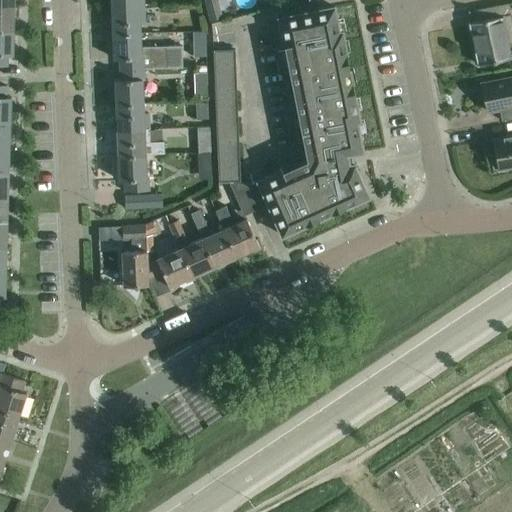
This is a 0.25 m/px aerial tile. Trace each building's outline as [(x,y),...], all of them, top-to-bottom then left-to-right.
[(203,0),(209,20),(222,17),(217,0),(203,0)] [(0,28),(12,29),(13,4),(0,3),(0,28)] [(477,64),(511,57),(508,43),(511,42),(511,23),(508,3),(473,9),(475,20),(469,21),(477,64)] [(338,31),(333,6),(277,17),(283,44),(292,42),(315,159),(313,159),(310,164),(310,166),(285,178),(281,169),(256,180),(281,235),(368,196),(353,163),(348,164),(346,154),(362,150),(356,121),(359,120),(341,31),(338,31)] [(112,33),(138,32),(138,22),(144,22),(143,7),(111,8),(112,33)] [(12,54),(12,29),(0,28),(0,65),(6,65),(7,62),(5,62),(5,64),(2,64),(2,54),(12,54)] [(192,56),(205,56),(205,31),(192,31),(192,56)] [(139,47),(138,32),(112,33),(113,58),(123,58),(123,68),(142,68),(181,66),(180,45),(139,47)] [(214,76),(236,75),(235,48),(213,49),(214,76)] [(115,104),(141,103),(140,79),(142,79),(142,68),(123,68),(124,79),(114,79),(115,104)] [(237,101),(236,75),(214,76),(215,102),(237,101)] [(511,76),(481,83),(487,111),(498,108),(501,120),(511,117),(511,76)] [(206,80),(193,80),(194,99),(207,98),(206,80)] [(5,88),(6,85),(0,84),(0,120),(9,121),(10,96),(0,96),(1,86),(4,86),(4,88),(5,88)] [(195,120),(208,119),(207,101),(194,102),(195,120)] [(216,128),(238,127),(237,101),(215,102),(216,128)] [(142,113),(141,103),(115,104),(116,129),(148,128),(148,112),(142,113)] [(0,145),(8,146),(9,121),(0,120),(0,145)] [(239,154),(238,127),(216,128),(217,155),(239,154)] [(149,141),(148,128),(116,129),(117,154),(144,153),(144,154),(164,153),(163,140),(149,141)] [(209,132),(196,133),(197,153),(210,152),(211,152),(209,132)] [(511,134),(491,139),(494,153),(491,154),(493,166),(497,166),(497,168),(511,165),(511,134)] [(0,170),(8,171),(8,146),(0,145),(0,170)] [(145,178),(144,154),(144,153),(117,154),(118,180),(123,180),(124,191),(148,190),(147,178),(145,178)] [(239,154),(217,155),(218,181),(240,180),(239,154)] [(245,182),(229,183),(240,208),(243,215),(244,215),(244,214),(253,210),(257,209),(256,207),(245,182)] [(124,207),(162,206),(162,194),(123,195),(124,207)] [(224,206),(214,211),(222,229),(223,228),(235,255),(252,248),(253,250),(261,246),(257,238),(255,239),(246,218),(232,224),(224,206)] [(201,238),(213,265),(235,255),(223,228),(222,229),(209,234),(198,210),(190,214),(201,238)] [(213,265),(201,238),(188,244),(183,233),(184,232),(178,219),(168,224),(174,237),(180,248),(179,248),(191,275),(200,271),(202,275),(215,269),(213,265)] [(145,235),(155,231),(151,221),(145,224),(144,224),(145,235)] [(146,266),(145,235),(144,224),(121,225),(122,239),(130,239),(130,251),(121,251),(123,285),(147,284),(147,278),(146,266)] [(191,275),(179,248),(155,259),(156,261),(146,266),(147,278),(162,271),(168,285),(178,281),(180,285),(192,279),(191,275)] [(0,409),(18,416),(25,392),(21,390),(24,380),(2,372),(4,363),(0,361),(0,409)] [(0,435),(10,439),(18,416),(0,409),(0,435)] [(0,461),(2,463),(10,439),(0,435),(0,461)] [(35,479),(38,462),(27,460),(24,477),(35,479)]
